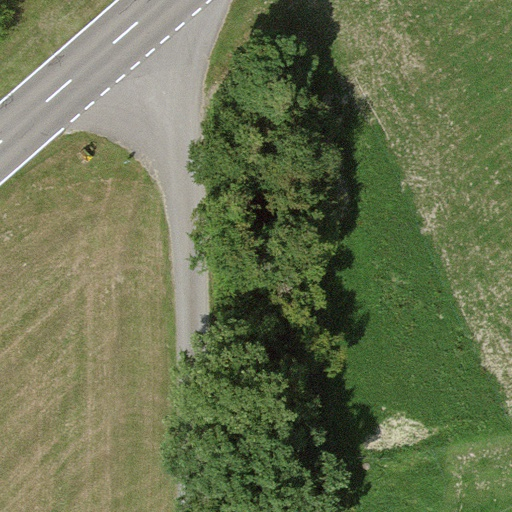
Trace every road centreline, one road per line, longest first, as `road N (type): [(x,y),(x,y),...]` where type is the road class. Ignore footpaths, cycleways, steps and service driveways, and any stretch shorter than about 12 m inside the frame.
road 1 (track): [(196,511),(187,104),(162,1)]
road 2 (primary): [(0,144),(164,0)]
